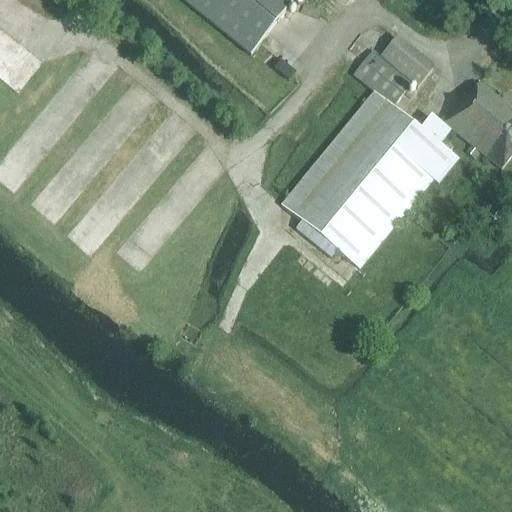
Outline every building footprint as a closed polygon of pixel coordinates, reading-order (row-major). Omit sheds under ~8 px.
[(182,0),(254,58),(301,1),(301,0),(182,0)] [(0,28),(0,79),(19,95),(44,65),(0,28)] [(284,210),(361,273),(392,235),(405,246),(435,208),(422,197),(453,160),(441,150),(451,138),(432,122),(423,134),(395,111),(414,88),(419,92),(435,73),(398,42),(382,61),(375,55),(355,79),(376,96),(284,210)] [(281,62),(274,71),(289,83),(296,75),(281,62)] [(470,100),(446,129),(470,148),(480,156),(502,174),(511,162),(511,112),(483,88),(472,102),(470,100)] [(475,162),(480,156),(470,148),(465,154),(475,162)]
